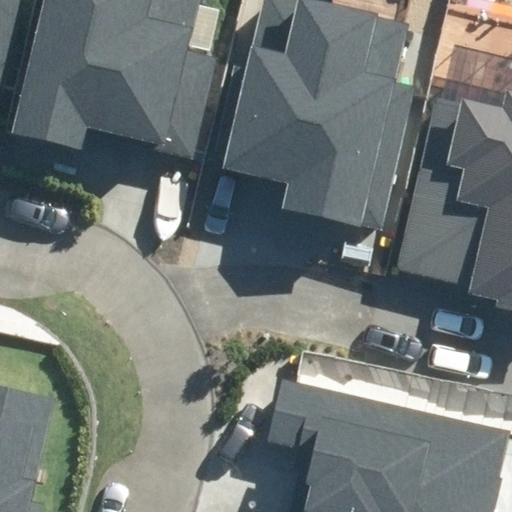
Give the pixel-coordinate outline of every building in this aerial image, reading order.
[(0,0),(0,89),(2,90),(23,2),(14,0),(0,0)] [(88,131),(194,156),(218,59),(187,51),(199,0),(39,0),(7,134),(83,153),(88,131)] [(279,208),(381,231),(415,85),(393,79),(406,22),(310,0),(262,0),(223,170),(285,184),(279,208)] [(462,297),(511,306),(511,94),(507,93),(503,110),(437,97),(401,271),(464,284),(462,297)] [(286,511),(493,511),(511,431),(280,378),(265,442),(300,450),(286,511)] [(0,511),(29,511),(55,400),(0,387),(0,511)]
